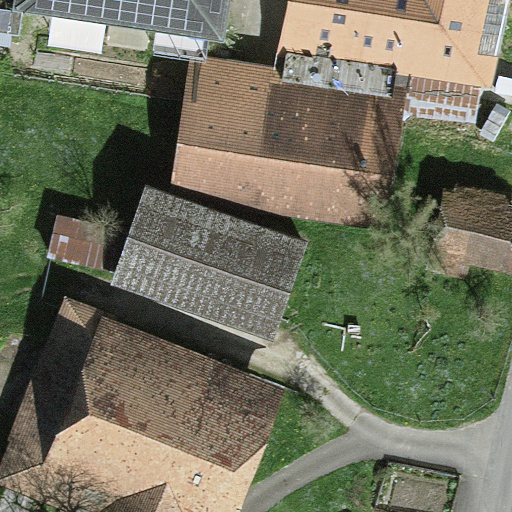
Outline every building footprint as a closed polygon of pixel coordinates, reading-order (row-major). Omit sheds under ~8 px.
[(0,0),(0,10),(12,12),(14,0),(59,0),(223,24),(226,0),(0,0)] [(483,0),(291,0),(277,67),(218,57),(201,54),(198,76),(196,87),(393,117),(395,105),(459,115),(483,0)] [(393,117),(196,87),(181,185),(379,215),(393,117)] [(278,305),(300,239),(142,187),(121,253),(278,305)] [(466,251),(503,259),(511,218),(511,208),(451,196),(440,245),(432,243),(427,266),(461,273),(466,251)] [(259,410),(103,347),(114,320),(70,302),(1,476),(94,511),(189,511),(195,499),(220,509),(259,410)]
